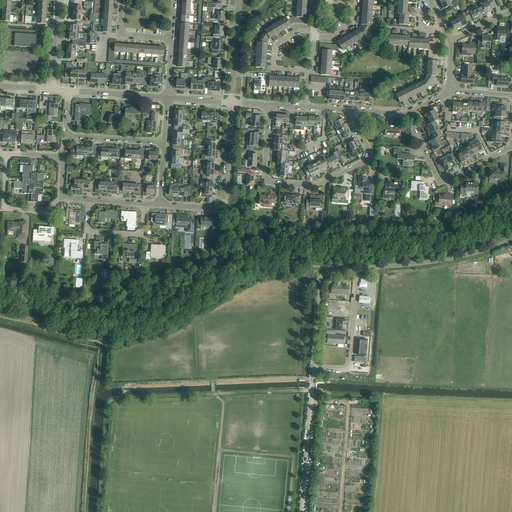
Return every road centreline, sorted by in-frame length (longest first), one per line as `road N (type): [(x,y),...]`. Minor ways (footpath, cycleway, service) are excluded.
road 1 (residential): [(353,110),(369,157),(314,186),(266,180),(269,105)]
road 2 (unclassified): [(357,269),(452,258),(511,240)]
road 3 (residential): [(406,113),(440,180),(511,143)]
road 4 (track): [(340,511),(348,402),(309,401)]
road 5 (unclassified): [(312,366),(301,511)]
road 6 (track): [(103,341),(174,325),(225,293)]
road 7 (unclassified): [(312,366),(349,362),(357,269)]
road 8 (unclassified): [(312,366),(320,279),(357,269)]
